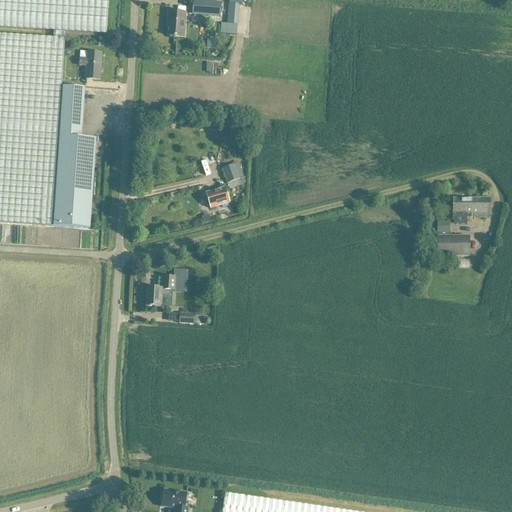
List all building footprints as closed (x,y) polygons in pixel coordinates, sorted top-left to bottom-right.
[(65,32),(106,34),(108,0),(0,0),(0,27),(55,31),(65,32)] [(194,1),(192,15),(220,17),(221,3),(194,1)] [(221,25),(220,33),(236,35),(239,4),(232,4),(230,25),(221,25)] [(174,38),(176,38),(176,37),(184,38),(186,14),(168,12),(168,22),(170,22),(168,36),(174,37),(174,38)] [(0,223),(53,227),(62,86),(65,39),(65,32),(55,31),(54,38),(0,34),(0,223)] [(102,54),(87,53),(80,52),(79,66),(86,66),(85,79),(100,80),(102,54)] [(62,86),(53,227),(84,229),(90,229),(96,137),(90,137),(82,136),(82,130),(85,88),(62,86)] [(239,180),(234,165),(222,169),(228,184),(239,180)] [(225,188),(206,194),(210,209),(230,203),(225,188)] [(483,199),(452,199),(452,214),(457,214),(457,218),(491,218),(490,199),(486,199),(486,195),(483,195),(483,199)] [(449,233),(449,223),(437,223),(437,233),(449,233)] [(469,257),(469,237),(437,237),(437,257),(469,257)] [(147,288),(146,307),(161,308),(161,296),(170,297),(170,291),(175,291),(175,290),(185,291),(186,273),(187,273),(175,272),(175,273),(176,273),(175,278),(163,277),(162,289),(147,288)] [(180,322),(179,325),(193,325),(193,322),(194,315),(180,314),(180,322)] [(187,494),(164,490),(164,493),(162,492),(162,499),(163,499),(162,507),(175,509),(174,511),(188,511),(189,509),(185,509),(187,494)] [(222,511),(351,511),(225,494),(222,511)]
